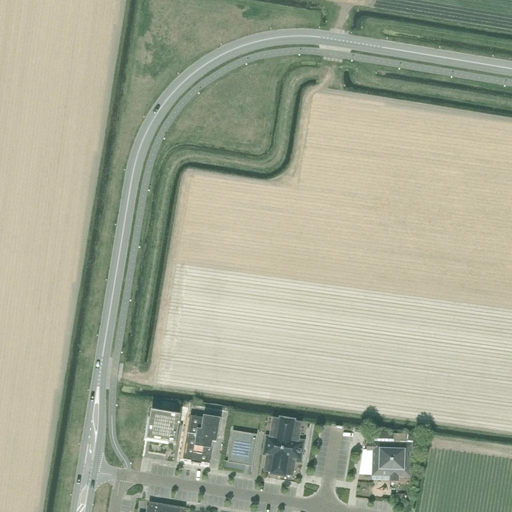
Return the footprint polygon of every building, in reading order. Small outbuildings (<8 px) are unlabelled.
[(169,443),(174,414),(145,409),(143,417),(147,418),(143,439),(169,443)] [(218,439),(221,418),(207,416),(207,419),(190,416),(183,460),(192,461),(192,462),(191,462),(191,463),(201,465),(201,464),(200,464),(200,462),(209,464),(214,438),(218,439)] [(267,456),(265,471),(293,476),(295,462),(301,463),(304,442),(298,441),(301,424),(273,419),(270,438),(266,437),(263,455),(267,456)] [(253,466),(254,457),(257,438),(258,436),(257,436),(254,436),(238,433),(233,432),(229,458),(229,462),(230,463),(252,466),(253,466)] [(393,440),(394,433),(374,432),(373,439),(393,440)] [(411,476),(412,444),(373,442),(373,444),(367,444),(367,451),(373,451),(372,476),(390,477),(390,481),(398,481),(399,475),(411,476)] [(184,511),(185,509),(185,508),(149,502),(147,511),(184,511)]
